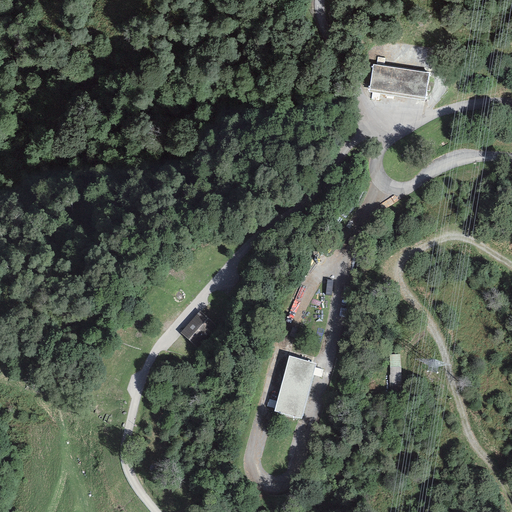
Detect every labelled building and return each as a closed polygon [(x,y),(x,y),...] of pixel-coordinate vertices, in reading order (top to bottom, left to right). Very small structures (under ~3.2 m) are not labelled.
[(373,65),(369,92),(425,100),(429,73),(373,65)] [(250,288),(240,285),(237,296),(247,299),(250,288)] [(212,328),(197,315),(180,334),(195,347),(212,328)] [(400,354),(389,355),(391,393),(402,392),(400,354)] [(317,363),(289,356),(274,411),(301,419),(317,363)]
